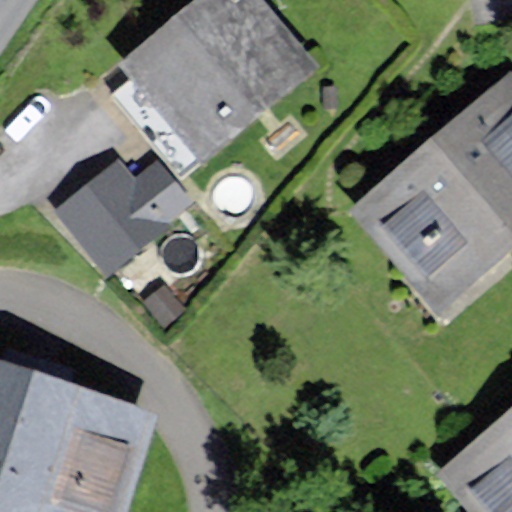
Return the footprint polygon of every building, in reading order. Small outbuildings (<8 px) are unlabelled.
[(258,0),(209,0),(132,61),(202,148),(309,63),(258,0)] [(511,104),(495,85),(342,217),(423,310),(511,233),(511,104)] [(183,207),(155,169),(134,184),(118,163),(59,206),(109,273),(169,229),(163,221),(183,207)] [(109,511),(141,423),(0,374),(0,511),(109,511)] [(511,511),(511,421),(451,475),(483,511),(511,511)]
